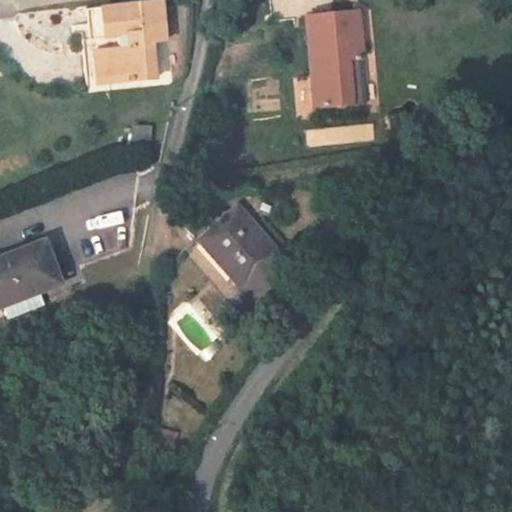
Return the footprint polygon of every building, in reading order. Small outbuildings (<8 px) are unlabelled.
[(175,44),(170,3),(110,9),(113,36),(127,36),(129,52),(116,54),(119,86),(163,80),(160,46),(175,44)] [(361,60),(356,12),(305,17),(314,108),(353,105),(349,62),(361,60)] [(119,86),(116,54),(106,55),(109,86),(119,86)] [(288,266),(230,206),(194,243),(251,302),(288,266)] [(76,282),(62,242),(0,265),(0,296),(2,303),(5,310),(76,282)]
